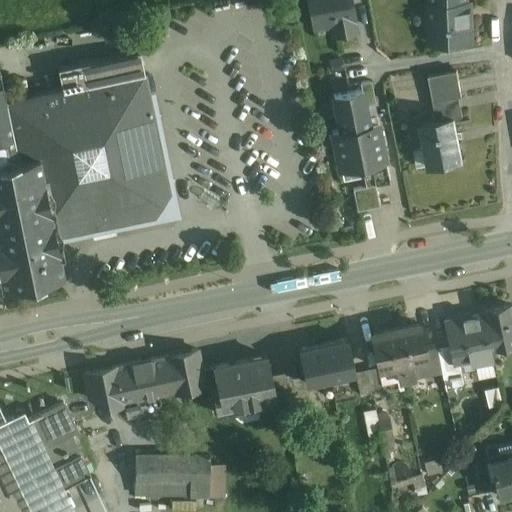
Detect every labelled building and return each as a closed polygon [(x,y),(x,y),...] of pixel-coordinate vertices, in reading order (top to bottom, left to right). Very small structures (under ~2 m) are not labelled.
[(309,0),(315,27),(317,27),(317,26),(333,23),(335,35),(355,31),(353,18),(354,18),(352,9),(350,7),(348,0),(309,0)] [(431,4),(429,4),(431,42),(471,41),(469,2),(467,3),(431,4)] [(141,53),(60,69),(64,89),(6,101),(5,101),(17,158),(20,158),(20,159),(39,155),(53,220),(56,236),(144,218),(144,216),(157,214),(168,196),(166,183),(167,182),(141,53)] [(457,70),(429,76),(434,101),(459,97),(462,96),(457,70)] [(0,72),(0,161),(17,158),(5,101),(6,101),(0,72)] [(372,81),(361,84),(362,90),(365,106),(376,104),(372,81)] [(362,90),(334,96),(341,131),(369,125),(368,118),(365,106),(362,90)] [(459,97),(434,101),(437,120),(454,117),(454,118),(463,116),(459,97)] [(377,116),(368,118),(369,125),(378,123),(377,116)] [(437,120),(423,123),(432,164),(462,158),(454,118),(454,117),(437,120)] [(341,131),(332,133),(339,169),(361,164),(385,159),(378,123),(369,125),(341,131)] [(17,158),(0,161),(0,273),(3,288),(23,284),(23,285),(45,281),(45,279),(64,275),(56,236),(53,220),(39,155),(20,159),(20,158),(17,158)] [(385,159),(361,164),(366,187),(376,185),(390,182),(385,159)] [(366,187),(353,190),(358,212),(380,207),(376,185),(366,187)] [(511,312),(510,305),(483,311),(494,362),(495,362),(492,348),(506,345),(508,353),(511,351),(511,312)] [(481,313),(447,320),(447,319),(445,319),(450,345),(454,364),(461,363),(491,356),(492,362),(494,362),(483,311),(481,312),(481,313)] [(420,324),(372,334),(379,369),(394,365),(412,362),(427,359),(425,351),(420,324)] [(349,339),(299,349),(306,384),(356,373),(349,339)] [(461,363),(454,364),(450,345),(437,348),(442,372),(446,391),(466,386),(461,363)] [(437,348),(425,351),(427,359),(412,362),(416,377),(442,372),(437,348)] [(198,350),(167,356),(174,392),(205,385),(198,350)] [(167,356),(117,367),(127,418),(151,413),(147,397),(174,392),(167,356)] [(267,356),(214,367),(218,388),(212,389),(217,414),(219,413),(218,411),(256,403),(257,406),(277,402),(271,376),(267,356)] [(412,362),(394,365),(395,370),(400,369),(402,380),(416,377),(412,362)] [(285,373),(271,376),(277,402),(288,399),(285,373)] [(64,401),(30,418),(65,489),(94,475),(74,435),(78,431),(64,401)] [(390,404),(375,408),(384,446),(398,443),(390,404)] [(75,511),(65,489),(30,418),(25,408),(0,420),(0,444),(31,508),(39,504),(42,511),(75,511)] [(210,455),(135,454),(134,495),(209,496),(210,455)] [(511,456),(490,461),(499,497),(511,493),(511,456)]
